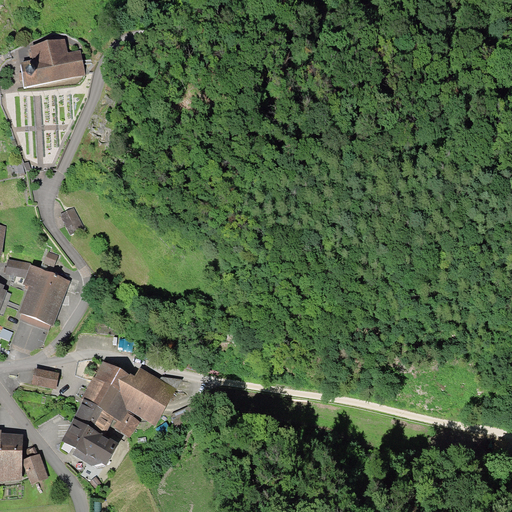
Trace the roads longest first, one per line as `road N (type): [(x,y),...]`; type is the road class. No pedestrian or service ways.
road 1 (track): [(40,360),(96,355),(511,436)]
road 2 (residential): [(103,71),(48,209),(88,293),(40,360),(0,370)]
road 3 (track): [(363,0),(309,18),(139,36),(103,71)]
road 4 (unclassified): [(82,511),(54,455),(0,387)]
